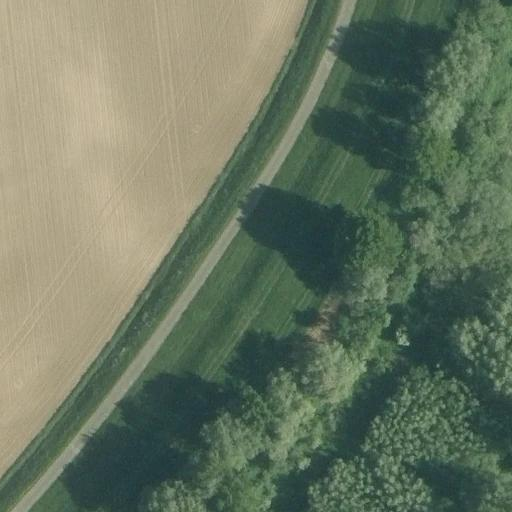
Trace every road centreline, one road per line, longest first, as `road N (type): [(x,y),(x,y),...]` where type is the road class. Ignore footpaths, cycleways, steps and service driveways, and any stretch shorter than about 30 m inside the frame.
road 1 (unclassified): [(23,511),(179,305),(317,87),(350,0)]
road 2 (track): [(420,0),(406,65),(336,184),(259,302),(99,511)]
